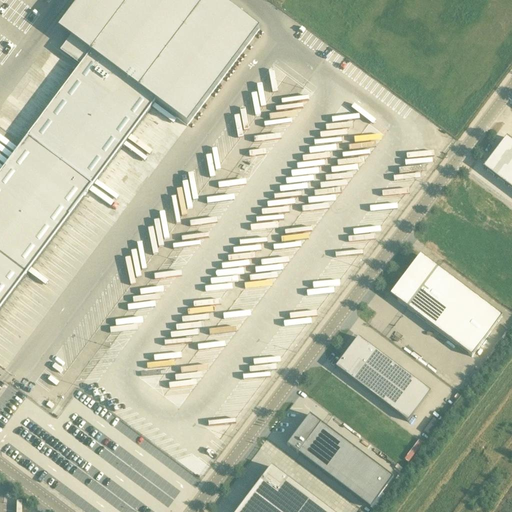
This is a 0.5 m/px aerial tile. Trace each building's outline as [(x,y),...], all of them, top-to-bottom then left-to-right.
[(0,309),(31,268),(34,264),(79,203),(84,197),(113,159),(154,103),(187,127),(259,30),(218,0),(130,0),(90,54),(80,67),(48,110),(19,149),(0,174),(0,309)] [(511,143),(506,138),(483,169),(511,190),(511,143)] [(471,225),(453,249),(477,267),(511,293),(511,218),(489,201),(471,225)] [(415,264),(391,296),(397,301),(396,302),(406,309),(471,358),(502,317),(437,268),(428,261),(421,270),(415,264)] [(508,316),(511,311),(472,284),(469,289),(508,316)] [(358,338),(335,368),(408,423),(430,393),(358,338)] [(287,447),(362,504),(385,473),(310,416),(287,447)] [(330,511),(271,467),(237,511),(330,511)]
